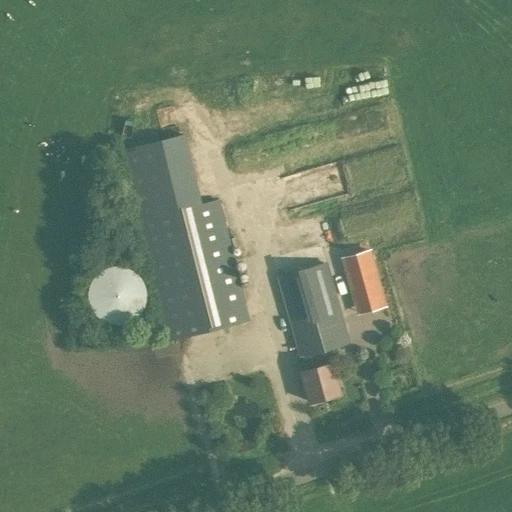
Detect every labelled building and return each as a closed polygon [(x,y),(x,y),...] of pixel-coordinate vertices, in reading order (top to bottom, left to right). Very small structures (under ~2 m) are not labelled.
[(202,205),(140,220),(170,340),(248,320),(219,201),(202,205)] [(378,278),(370,251),(341,260),(348,286),(378,278)] [(327,263),(277,278),(300,356),(302,356),(323,350),(350,343),(327,263)] [(115,323),(119,323),(124,323),(129,321),(133,319),(137,316),(140,312),(143,308),(145,304),(146,299),(146,294),(146,290),(145,285),(143,280),(140,276),(137,273),(133,270),(129,268),(124,266),(120,265),(115,265),(111,265),(108,266),(104,268),(98,272),(94,276),(91,280),(88,286),(87,290),(87,295),(88,300),(90,307),(93,312),(97,316),(103,320),(109,323),(115,323)] [(302,372),(310,402),(340,394),(331,363),(327,364),(323,350),(302,356),(306,371),(302,372)]
